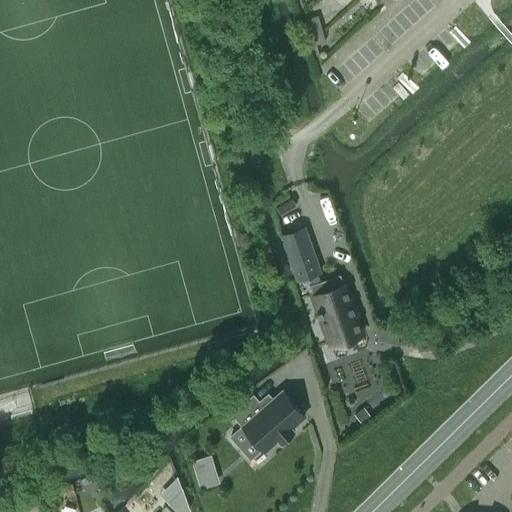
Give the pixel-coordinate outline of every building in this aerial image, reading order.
[(308,18),(312,31),(321,28),(318,15),(308,18)] [(325,41),(321,28),(312,31),(316,44),(325,41)] [(304,226),(281,234),(297,280),(308,276),(311,283),(309,284),(313,295),(318,309),(317,310),(318,314),(320,314),(330,344),(363,333),(356,314),(357,313),(357,312),(355,313),(352,304),(354,303),(353,302),(352,303),(345,284),(344,284),(340,273),(320,280),(317,273),(320,272),(304,226)] [(232,414),(265,451),(278,439),(281,442),(295,430),(292,427),(304,416),(302,413),(282,391),(268,403),(263,398),(259,402),(253,395),(232,414)] [(211,454),(192,459),(195,470),(214,465),(211,454)] [(181,488),(168,501),(179,511),(185,511),(189,508),(181,488)] [(138,489),(120,509),(122,511),(144,511),(153,503),(138,489)]
